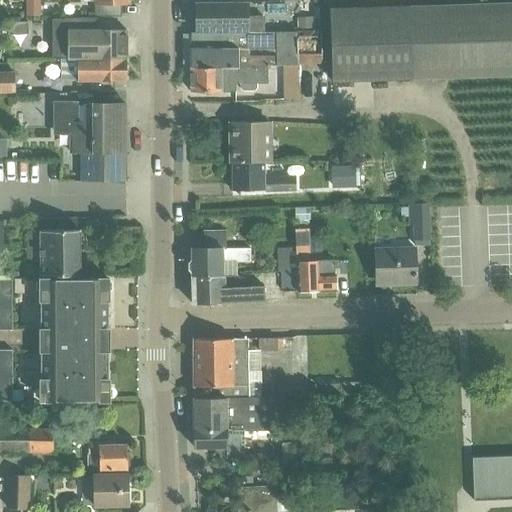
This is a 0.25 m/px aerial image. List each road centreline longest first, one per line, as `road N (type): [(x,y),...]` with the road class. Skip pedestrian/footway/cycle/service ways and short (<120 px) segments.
road 1 (unclassified): [(511,307),(155,319)]
road 2 (tertiary): [(155,319),(162,0)]
road 3 (tertiary): [(170,511),(155,319)]
